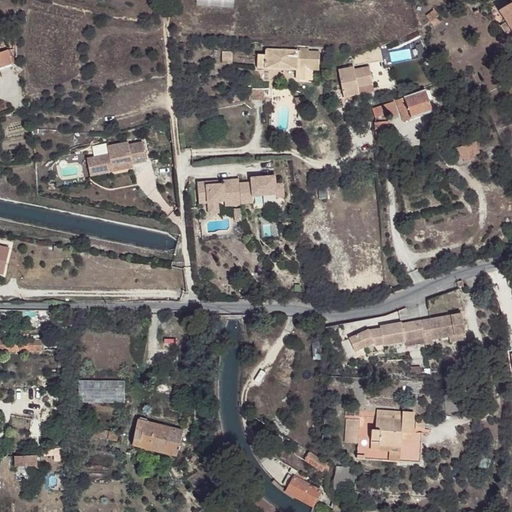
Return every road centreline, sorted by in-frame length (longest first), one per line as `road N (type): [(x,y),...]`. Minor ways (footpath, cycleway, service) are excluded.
road 1 (unclassified): [(511,262),(345,314),(209,305)]
road 2 (residential): [(209,305),(0,306)]
road 3 (track): [(294,310),(245,390),(243,416),(267,464)]
road 4 (track): [(173,0),(165,18),(179,158)]
